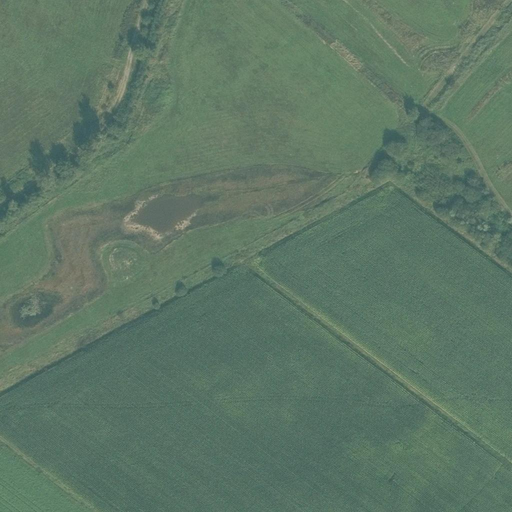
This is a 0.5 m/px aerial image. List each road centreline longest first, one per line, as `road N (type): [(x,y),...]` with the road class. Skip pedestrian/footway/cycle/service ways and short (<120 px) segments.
road 1 (track): [(511,2),(424,107),(460,143),(511,222)]
road 2 (track): [(147,0),(104,124),(0,208)]
